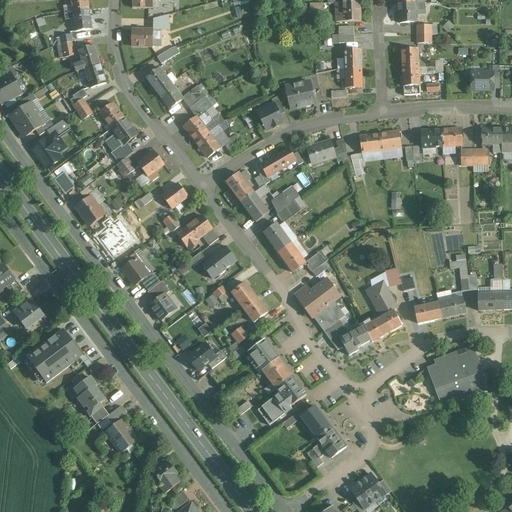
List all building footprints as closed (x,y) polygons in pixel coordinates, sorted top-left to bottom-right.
[(87,0),(70,0),(72,12),(88,10),(87,0)] [(152,0),(132,0),(132,8),(152,8),(152,0)] [(343,3),(335,4),(336,23),(361,22),(360,3),(343,3)] [(415,4),(398,5),(399,24),(416,23),(415,4)] [(249,5),(236,8),(238,20),(252,16),(249,5)] [(88,10),(72,12),(75,32),(91,30),(88,10)] [(437,26),(416,26),(417,44),(432,44),(431,37),(438,36),(437,26)] [(354,27),(339,28),(339,36),(354,35),(354,27)] [(152,30),(132,29),(132,47),(151,47),(152,30)] [(154,33),(155,47),(162,47),(162,32),(154,33)] [(71,35),(60,37),(62,45),(72,43),(72,41),(72,42),(71,35)] [(72,43),(62,45),(64,58),(75,56),(72,43)] [(94,46),(78,51),(82,63),(75,66),(77,73),(85,70),(100,65),(94,46)] [(158,57),(162,64),(180,53),(176,46),(158,57)] [(418,49),(401,50),(402,69),(424,67),(424,61),(418,62),(418,49)] [(360,51),(345,51),(345,70),(361,69),(360,51)] [(100,65),(85,70),(91,88),(106,83),(100,65)] [(12,67),(1,72),(5,79),(11,75),(13,79),(17,76),(12,67)] [(424,67),(402,69),(403,87),(419,86),(420,86),(419,75),(425,74),(424,67)] [(170,84),(159,69),(146,78),(157,94),(170,84)] [(345,70),(344,70),(345,89),(362,88),(361,69),(345,70)] [(492,74),(485,74),(484,72),(480,72),(478,74),(471,74),(471,90),(472,90),(474,92),(479,92),(481,90),(493,90),(493,78),(493,74),(492,74)] [(5,79),(0,81),(0,102),(1,106),(22,95),(13,79),(11,75),(5,79)] [(311,82),(285,88),(290,111),(315,105),(311,82)] [(427,93),(439,92),(439,83),(426,84),(427,93)] [(181,98),(170,84),(157,94),(169,110),(182,100),(181,98)] [(197,86),(181,98),(182,100),(189,109),(205,97),(197,86)] [(419,86),(403,87),(404,96),(420,95),(419,86)] [(83,90),(73,97),(74,98),(77,103),(83,99),(82,99),(87,97),(83,90)] [(33,95),(17,103),(21,109),(31,103),(31,104),(36,100),(33,95)] [(205,97),(189,109),(195,118),(196,118),(197,119),(212,107),(205,97)] [(77,103),(73,105),(77,112),(86,105),(83,99),(77,103)] [(267,133),(285,124),(273,100),(255,110),(267,133)] [(31,103),(10,117),(17,127),(38,114),(31,104),(31,103)] [(113,104),(100,114),(112,129),(125,120),(113,104)] [(86,105),(77,112),(83,120),(92,114),(86,105)] [(38,114),(17,127),(24,138),(35,131),(45,124),(38,114)] [(223,122),(219,116),(214,120),(218,126),(223,122)] [(195,118),(183,127),(195,143),(218,126),(214,120),(204,128),(197,119),(196,118),(195,118)] [(50,120),(45,124),(35,131),(39,136),(54,127),(50,120)] [(125,120),(112,129),(123,145),(137,135),(125,120)] [(218,126),(195,143),(207,159),(220,150),(213,139),(227,128),(223,122),(218,126)] [(511,128),(501,129),(502,154),(511,153),(511,128)] [(462,129),(441,130),(442,147),(442,148),(463,147),(462,129)] [(501,129),(481,129),(481,146),(493,146),(493,154),(502,154),(501,129)] [(101,137),(104,143),(115,136),(111,130),(101,137)] [(441,130),(421,132),(422,148),(442,147),(441,130)] [(399,132),(379,134),(381,151),(401,149),(399,132)] [(55,134),(33,150),(47,170),(58,162),(55,159),(56,155),(66,148),(55,134)] [(379,134),(359,137),(361,154),(381,151),(379,134)] [(242,148),(235,136),(228,140),(230,143),(225,146),(230,156),(242,148)] [(343,140),(336,142),(338,148),(340,155),(346,153),(343,140)] [(331,141),(306,149),(309,158),(312,157),(314,165),(336,159),(333,150),(331,141)] [(109,145),(104,147),(107,155),(112,153),(109,145)] [(122,146),(112,153),(116,159),(126,152),(122,146)] [(406,162),(420,161),(420,146),(405,147),(406,162)] [(346,153),(340,155),(338,148),(333,150),(336,159),(337,164),(342,162),(343,164),(348,161),(347,158),(348,158),(346,153)] [(295,161),(289,150),(275,158),(281,169),(295,161)] [(472,151),(460,151),(461,166),(473,166),(472,151)] [(488,151),(472,151),(473,166),(480,166),(480,171),(487,171),(487,166),(488,166),(488,151)] [(154,153),(138,165),(148,178),(164,166),(154,153)] [(275,158),(261,166),(268,177),(281,169),(275,158)] [(126,159),(117,166),(125,177),(135,170),(126,159)] [(54,180),(66,194),(76,186),(64,172),(54,180)] [(254,194),(239,174),(227,184),(241,203),(254,194)] [(92,184),(80,194),(83,199),(96,190),(92,184)] [(178,185),(162,196),(172,210),(188,198),(178,185)] [(298,198),(291,188),(283,193),(290,204),(298,198)] [(283,193),(272,201),(280,212),(290,204),(283,193)] [(392,209),(401,209),(402,193),(392,193),(392,209)] [(149,194),(140,201),(144,206),(153,199),(149,194)] [(269,215),(254,194),(241,203),(256,224),(269,215)] [(90,198),(76,208),(89,226),(97,220),(96,218),(102,213),(90,198)] [(118,198),(111,203),(117,211),(124,206),(118,198)] [(305,207),(298,198),(290,204),(297,213),(305,207)] [(280,212),(277,214),(283,223),(297,213),(290,204),(280,212)] [(172,215),(164,222),(168,227),(177,221),(172,215)] [(184,230),(178,234),(179,235),(190,250),(198,244),(197,241),(202,237),(212,230),(212,229),(202,216),(184,230)] [(177,221),(168,227),(172,233),(181,227),(177,221)] [(277,225),(264,234),(279,254),(291,244),(277,225)] [(181,227),(172,233),(170,234),(173,239),(179,235),(178,234),(184,230),(181,227)] [(212,230),(202,237),(209,246),(219,239),(212,230)] [(306,264),(291,244),(279,254),(294,274),(306,264)] [(226,248),(202,266),(212,280),(236,262),(226,248)] [(134,253),(121,263),(125,268),(136,259),(136,260),(137,259),(134,253)] [(200,253),(189,262),(194,268),(205,259),(200,253)] [(317,255),(308,262),(310,265),(308,266),(313,273),(322,266),(324,264),(317,255)] [(460,269),(462,292),(478,290),(477,275),(468,276),(466,255),(456,256),(457,262),(450,263),(451,270),(460,269)] [(125,268),(121,270),(134,287),(140,282),(148,276),(148,275),(136,260),(136,259),(125,268)] [(324,264),(322,266),(326,271),(330,268),(326,263),(324,264)] [(4,266),(0,268),(0,292),(2,291),(1,290),(6,287),(15,280),(4,266)] [(322,266),(313,273),(317,278),(326,271),(322,266)] [(398,269),(385,273),(389,288),(402,285),(398,269)] [(160,283),(152,272),(148,275),(148,276),(140,282),(148,293),(160,283)] [(15,280),(6,287),(14,297),(23,290),(15,279),(15,280)] [(329,280),(300,302),(313,319),(314,318),(325,333),(340,321),(332,312),(329,307),(333,304),(341,297),(329,280)] [(245,283),(232,294),(243,309),(256,299),(245,283)] [(396,306),(383,283),(367,292),(381,318),(394,312),(394,311),(392,312),(391,309),(396,306)] [(222,287),(213,294),(217,299),(226,293),(222,287)] [(410,289),(403,291),(407,305),(413,304),(410,289)] [(511,295),(503,296),(503,311),(511,310),(511,295)] [(503,296),(478,297),(479,311),(503,311),(503,296)] [(256,299),(243,309),(254,323),(267,313),(256,299)] [(462,299),(438,304),(442,320),(465,315),(462,299)] [(31,300),(14,313),(25,328),(26,328),(25,327),(35,319),(37,322),(44,317),(31,300)] [(438,304),(414,309),(417,325),(442,320),(438,304)] [(345,317),(338,307),(336,309),(332,312),(340,321),(345,317)] [(374,322),(364,328),(372,341),(373,343),(383,337),(402,326),(394,312),(381,318),(374,322)] [(0,337),(10,330),(0,317),(0,337)] [(340,321),(325,333),(338,351),(345,347),(340,338),(349,334),(340,321)] [(348,331),(352,328),(347,321),(343,324),(348,331)] [(364,328),(363,326),(349,334),(340,338),(345,347),(350,356),(359,351),(358,349),(372,341),(364,328)] [(241,329),(232,335),(239,344),(248,338),(241,329)] [(65,331),(27,358),(46,384),(84,357),(65,331)] [(183,350),(192,344),(185,335),(176,341),(183,350)] [(279,360),(265,341),(248,353),(263,372),(265,370),(279,360)] [(206,344),(188,358),(198,371),(216,358),(206,344)] [(245,353),(241,348),(233,354),(237,359),(245,353)] [(472,348),(435,362),(437,366),(428,369),(440,401),(456,395),(458,400),(485,390),(476,368),(479,367),(477,361),(472,348)] [(279,360),(265,370),(275,383),(272,385),(276,390),(292,377),(279,360)] [(79,374),(70,381),(74,386),(83,379),(79,374)] [(292,377),(276,390),(282,397),(278,400),(279,401),(273,406),(280,415),(306,395),(292,377)] [(96,386),(90,378),(85,382),(83,379),(74,386),(76,389),(73,391),(79,399),(78,400),(90,416),(101,408),(99,405),(105,401),(95,387),(96,386)] [(248,402),(236,411),(240,417),(252,407),(248,402)] [(271,402),(262,410),(271,422),(280,415),(273,406),(271,402)] [(109,416),(107,418),(114,427),(122,421),(128,416),(121,407),(109,416)] [(332,429),(316,407),(301,418),(318,439),(332,429)] [(101,408),(90,416),(97,425),(107,418),(109,416),(108,415),(107,416),(101,408)] [(280,415),(271,422),(275,427),(276,429),(283,424),(286,422),(280,415)] [(286,422),(283,424),(286,429),(297,421),(294,416),(286,422)] [(122,421),(114,427),(105,434),(121,454),(138,441),(122,421)] [(271,422),(259,431),(263,436),(275,427),(271,422)] [(332,429),(318,439),(321,444),(308,454),(318,468),(324,464),(320,459),(325,456),(323,453),(324,452),(323,450),(324,449),(332,459),(347,448),(332,429)] [(178,476),(168,463),(153,474),(156,478),(151,483),(154,488),(160,483),(162,486),(161,487),(166,494),(180,484),(175,477),(178,476)] [(378,485),(371,475),(361,483),(375,502),(385,495),(385,494),(378,485)] [(391,492),(383,481),(378,485),(385,494),(385,495),(386,496),(391,492)] [(375,502),(361,483),(350,490),(357,500),(364,510),(375,502)] [(172,511),(189,500),(182,492),(174,502),(171,510),(170,511),(172,511)] [(364,510),(357,500),(352,504),(358,511),(364,511),(366,511),(364,510)] [(198,511),(191,502),(178,511),(198,511)]
